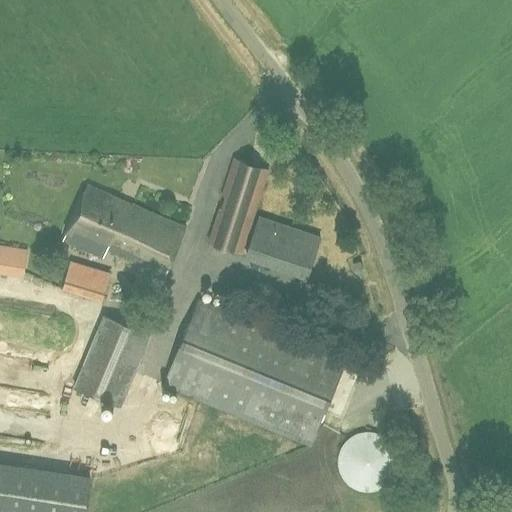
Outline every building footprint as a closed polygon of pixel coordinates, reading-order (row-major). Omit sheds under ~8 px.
[(241,254),(269,172),(235,160),(222,196),(227,198),(223,210),(221,209),(209,243),(241,254)] [(162,280),(185,229),(87,184),(62,239),(101,257),(104,250),(162,280)] [(308,277),(321,238),(260,218),(247,257),(308,277)] [(0,269),(23,273),(27,249),(0,246),(0,269)] [(354,272),(363,270),(361,263),(353,265),(354,272)] [(102,303),(107,287),(68,276),(63,291),(102,303)] [(311,447),(346,361),(199,302),(164,387),(311,447)] [(103,316),(73,387),(120,406),(133,374),(149,335),(103,316)] [(0,468),(0,511),(83,511),(88,481),(0,468)]
